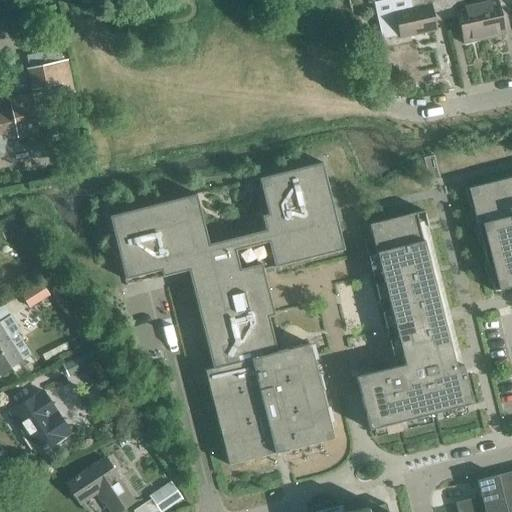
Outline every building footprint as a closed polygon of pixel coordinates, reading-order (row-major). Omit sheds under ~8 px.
[(445,20),(441,0),(408,0),(411,9),(393,13),(399,39),(436,31),(434,22),(445,20)] [(484,40),(475,3),(464,5),(462,0),(441,0),(445,20),(456,17),(462,44),(484,40)] [(499,8),(510,6),(508,0),(486,0),(475,3),(484,40),(505,35),(499,8)] [(55,97),(74,93),(68,61),(26,70),(31,91),(53,86),(55,97)] [(17,134),(18,138),(39,133),(36,118),(49,116),(44,94),(31,96),(10,101),(12,109),(0,111),(0,158),(4,158),(9,153),(6,136),(17,134)] [(337,225),(336,222),(321,163),(308,166),(260,178),(269,214),(263,216),(267,231),(206,246),(193,195),(108,217),(124,280),(140,276),(139,272),(158,267),(161,278),(187,271),(211,368),(215,384),(207,386),(212,403),(219,401),(223,416),(215,418),(219,434),(227,432),(231,447),(229,447),(223,449),(227,465),(235,463),(333,439),(312,356),(309,344),(276,352),(272,337),(268,338),(263,318),(274,316),(262,270),(273,267),(273,268),(343,250),(338,231),(337,225)] [(504,289),(511,287),(511,184),(511,185),(509,178),(474,187),(480,209),(472,211),(476,226),(484,224),(489,245),(481,247),(485,262),(493,260),(498,281),(490,283),(493,292),(494,292),(504,289)] [(472,404),(470,397),(462,365),(455,367),(423,241),(422,241),(415,213),(390,219),(380,222),(368,225),(368,227),(403,365),(355,377),(359,393),(368,430),(472,404)] [(21,295),(28,306),(54,289),(48,278),(21,295)] [(17,336),(10,341),(8,337),(19,331),(10,318),(0,324),(0,373),(30,356),(17,336)] [(62,365),(68,378),(94,365),(88,352),(62,365)] [(9,413),(37,455),(71,432),(43,391),(9,413)] [(110,511),(118,511),(134,502),(105,458),(66,484),(69,488),(68,492),(73,500),(77,501),(80,504),(97,492),(110,511)] [(480,497),(455,503),(456,511),(458,511),(511,498),(511,472),(484,479),(476,481),(480,497)] [(149,496),(160,511),(164,511),(182,500),(170,482),(149,496)] [(511,511),(511,498),(458,511),(511,511)]
